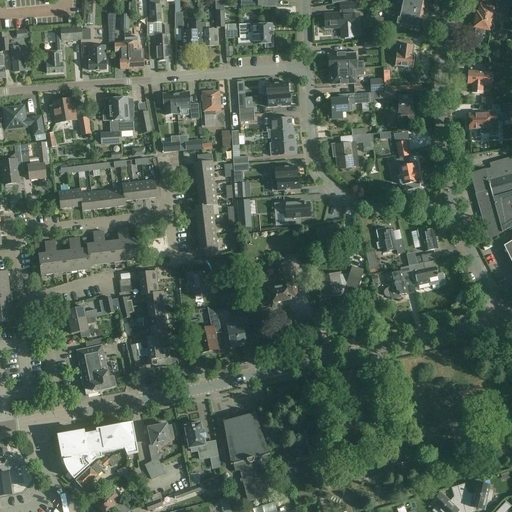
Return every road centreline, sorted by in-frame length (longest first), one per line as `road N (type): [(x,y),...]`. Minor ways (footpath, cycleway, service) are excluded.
road 1 (residential): [(60,416),(501,319)]
road 2 (residential): [(0,93),(305,68)]
road 3 (residential): [(451,201),(360,205),(335,193),(313,158),(305,68)]
road 4 (residential): [(451,201),(439,106),(452,0)]
road 5 (residential): [(22,235),(169,212)]
road 6 (residential): [(501,319),(451,201)]
road 7 (residential): [(60,416),(37,298)]
